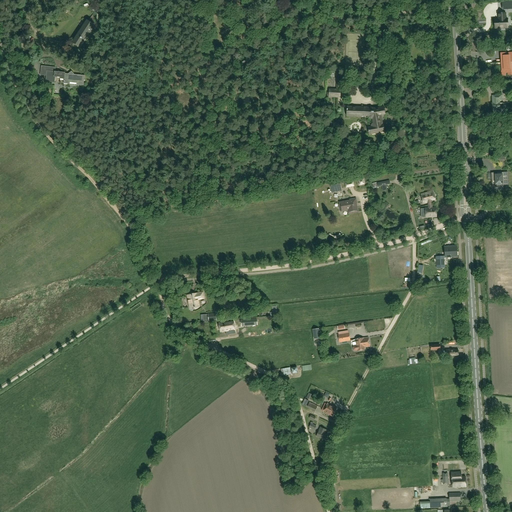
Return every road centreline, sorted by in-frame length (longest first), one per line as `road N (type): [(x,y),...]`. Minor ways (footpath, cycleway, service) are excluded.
road 1 (track): [(328,511),(294,395),(267,372),(183,332),(167,315),(159,283)]
road 2 (track): [(451,221),(305,263),(159,279)]
road 3 (primary): [(486,511),(466,218)]
road 4 (track): [(0,43),(26,110),(110,202),(159,279)]
road 5 (primary): [(466,218),(455,10)]
road 6 (track): [(412,237),(415,284),(348,409)]
road 7 (residential): [(455,10),(357,9),(320,0)]
